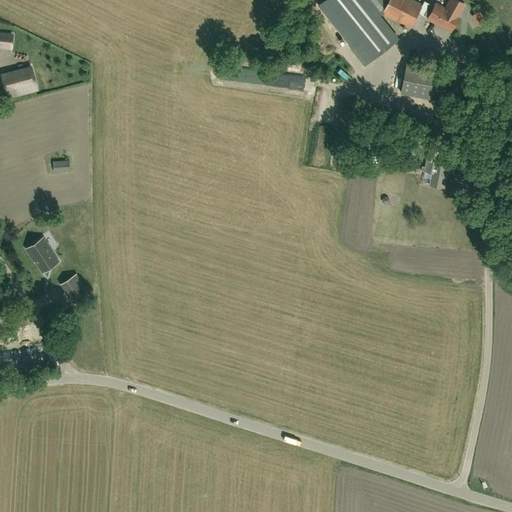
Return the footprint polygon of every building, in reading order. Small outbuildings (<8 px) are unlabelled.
[(364,65),(389,45),(353,0),(325,0),(324,1),(358,44),(351,49),(364,65)] [(428,18),(436,22),(437,20),(441,23),(452,28),(458,18),(458,16),(457,16),(465,2),(460,0),(449,0),(446,8),(436,2),(434,6),(427,2),(425,5),(423,4),(414,0),(388,0),(386,5),(386,7),(382,13),(410,27),(418,11),(429,16),(428,18)] [(441,100),(446,72),(406,64),(401,92),(441,100)] [(465,96),(470,69),(453,66),(448,93),(465,96)] [(37,89),(31,67),(2,75),(8,97),(37,89)] [(411,141),(406,154),(414,157),(418,143),(411,141)] [(430,184),(444,186),(448,165),(439,163),(441,150),(429,148),(426,166),(423,165),(422,170),(426,171),(426,170),(432,171),(430,184)] [(53,172),(70,171),(69,160),(53,161),(53,172)] [(43,270),(58,260),(43,236),(26,247),(32,255),(33,255),(43,270)] [(68,292),(82,283),(76,273),(62,282),(68,292)]
